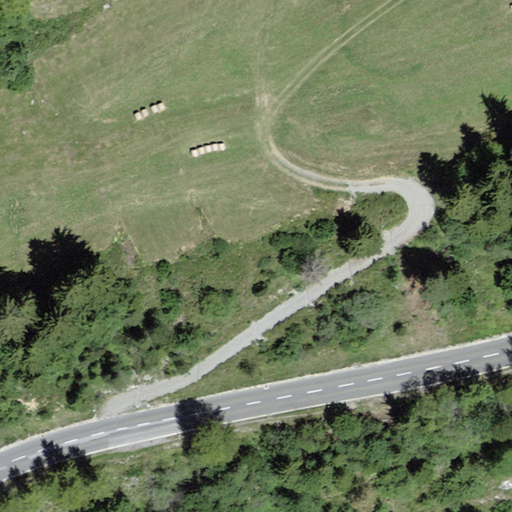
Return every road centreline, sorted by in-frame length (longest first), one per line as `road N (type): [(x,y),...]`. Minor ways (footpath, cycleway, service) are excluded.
road 1 (track): [(262,125),(284,165),(311,179),(415,185),(424,207),(364,263),(210,364),(112,407),(106,432)]
road 2 (tertiary): [(0,464),(106,432),(511,349)]
road 3 (track): [(262,125),(349,34),(395,0)]
road 4 (track): [(268,0),(262,125)]
